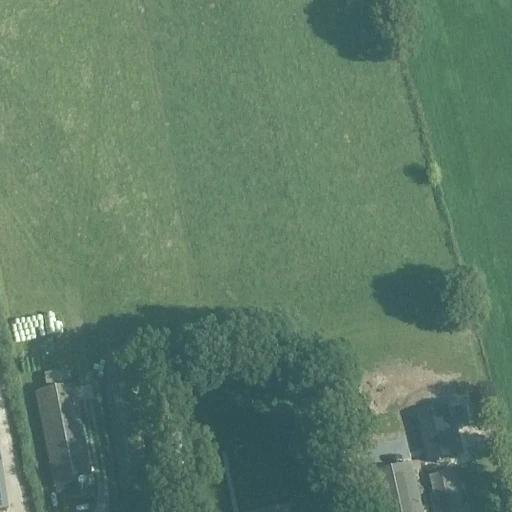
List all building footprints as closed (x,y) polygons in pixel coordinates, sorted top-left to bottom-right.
[(53,488),(90,481),(71,388),(34,396),(53,488)] [(417,414),(427,461),(455,455),(444,407),(417,414)] [(182,437),(151,440),(155,476),(186,472),(182,437)] [(291,466),(294,477),(306,474),(303,463),(291,466)] [(377,511),(422,511),(412,466),(369,475),(377,511)] [(460,506),(453,473),(447,474),(445,467),(433,470),(435,477),(429,479),(437,511),(460,506)] [(309,506),(310,511),(342,511),(341,505),(328,508),(327,501),(309,506)]
